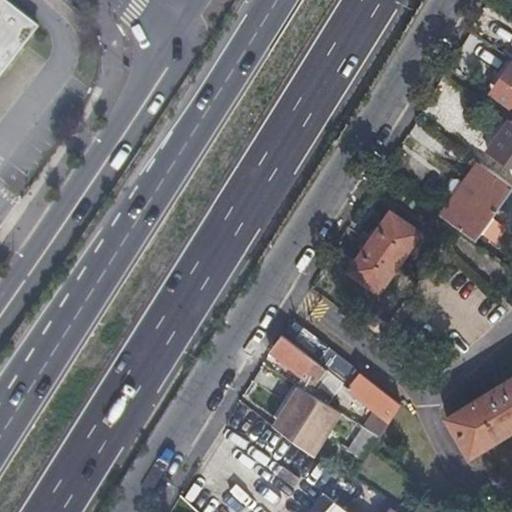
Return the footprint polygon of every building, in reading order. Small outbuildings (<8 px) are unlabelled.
[(0,0),(0,68),(31,29),(0,4),(0,0)] [(511,57),(502,50),(496,58),(504,64),(488,87),(511,104),(511,57)] [(511,119),(489,152),(505,165),(511,166),(511,119)] [(511,193),(511,181),(483,161),(447,211),(481,237),(511,193)] [(351,272),(382,294),(425,235),(393,213),(351,272)] [(322,359),(330,348),(306,330),(298,341),(322,359)] [(283,335),(273,352),(307,377),(315,368),(326,377),(322,381),(340,394),(342,391),(346,387),(348,384),(283,335)] [(375,433),(381,437),(404,406),(363,374),(351,391),(361,399),(367,403),(386,418),(375,433)] [(511,377),(448,418),(471,455),(511,429),(511,377)] [(282,408),(287,411),(301,388),(296,385),(282,408)] [(346,387),(342,391),(358,403),(361,399),(351,391),(346,387)] [(287,411),(276,428),(317,457),(318,456),(321,452),(321,451),(344,414),(331,406),(301,388),(287,411)] [(364,407),(367,403),(361,399),(358,403),(364,407)] [(343,447),(365,459),(367,461),(381,437),(375,433),(359,423),(343,447)] [(331,511),(351,511),(326,493),(320,501),(333,511),(331,511)]
